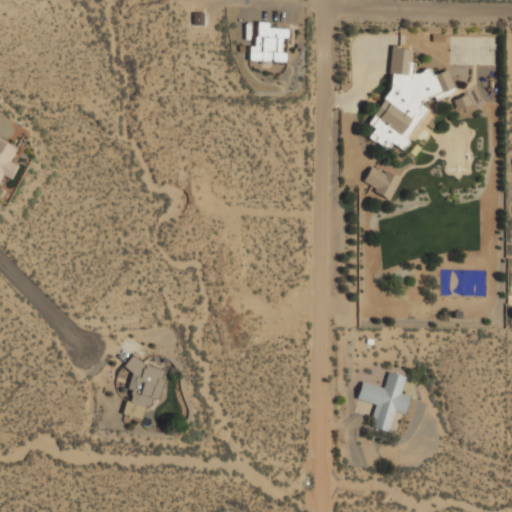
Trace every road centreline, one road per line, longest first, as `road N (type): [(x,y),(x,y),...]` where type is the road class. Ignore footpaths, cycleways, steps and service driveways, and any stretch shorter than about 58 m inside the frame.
road 1 (residential): [(326,511),(329,0)]
road 2 (residential): [(330,11),(511,13)]
road 3 (residential): [(0,263),(98,356)]
